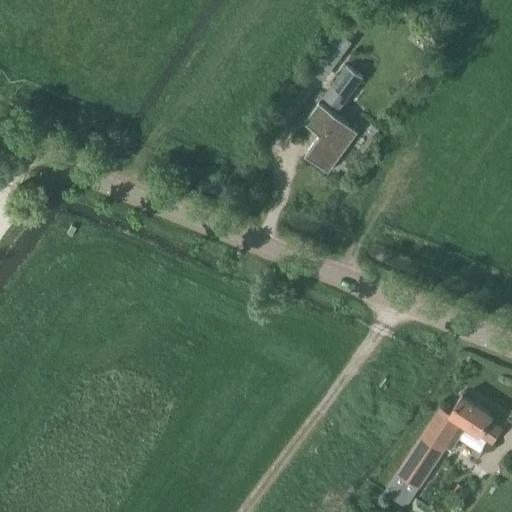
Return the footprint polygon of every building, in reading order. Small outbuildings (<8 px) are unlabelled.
[(320,50),(307,69),(320,78),(333,59),(320,50)] [(346,66),(322,98),(340,111),(363,78),(346,66)] [(358,131),(319,102),(304,122),(320,133),(305,153),(329,171),(358,131)] [(411,451),(384,491),(407,506),(446,445),(452,448),(467,425),(492,441),(502,426),(490,418),(493,413),(463,393),(450,412),(441,406),(411,451)] [(458,481),(452,491),(462,498),(468,488),(458,481)]
